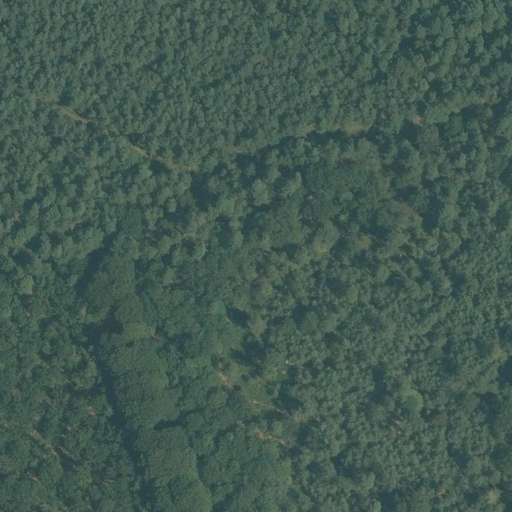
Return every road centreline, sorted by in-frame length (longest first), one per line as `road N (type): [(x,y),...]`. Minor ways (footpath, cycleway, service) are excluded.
road 1 (track): [(181,511),(110,288),(141,243),(153,169),(204,176),(308,142),(430,127),(511,106)]
road 2 (track): [(153,169),(141,154),(0,87)]
